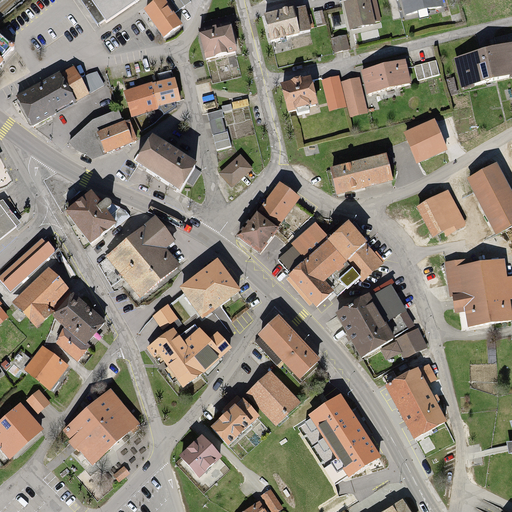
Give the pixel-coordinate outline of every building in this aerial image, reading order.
[(89,0),(107,24),(142,0),(89,0)] [(181,26),(163,0),(146,12),(164,38),(181,26)] [(442,0),(403,0),(407,18),(445,11),(442,0)] [(376,3),(349,7),(354,35),(381,30),(376,3)] [(304,10),(265,17),(270,42),(309,35),(304,10)] [(235,33),(204,39),(208,63),(239,57),(235,33)] [(0,38),(0,58),(10,48),(0,38)] [(511,51),(458,63),(464,91),(511,81),(511,51)] [(407,63),(363,73),(368,94),(412,84),(407,63)] [(46,83),(20,97),(29,112),(37,126),(91,96),(75,67),(51,80),(46,83)] [(339,78),(323,81),(330,112),(346,108),(339,78)] [(369,113),(360,78),(343,82),(352,117),(369,113)] [(175,84),(151,89),(156,110),(180,104),(175,84)] [(316,85),(287,92),(293,120),(322,114),(316,85)] [(151,89),(127,95),(132,116),(156,110),(151,89)] [(93,122),(70,144),(72,147),(76,151),(91,161),(135,142),(122,110),(93,122)] [(227,114),(210,117),(217,157),(233,154),(227,114)] [(449,150),(437,121),(408,134),(421,162),(449,150)] [(197,171),(151,144),(137,167),(184,194),(197,171)] [(389,156),(333,169),(340,194),(395,181),(389,156)] [(240,161),(220,178),(232,191),(252,174),(240,161)] [(511,194),(499,169),(471,184),(498,236),(511,228),(511,194)] [(281,191),(242,241),(263,257),(302,207),(281,191)] [(449,198),(421,211),(435,240),(463,227),(449,198)] [(121,228),(97,201),(87,210),(75,220),(98,247),(121,228)] [(0,243),(18,227),(4,207),(0,207),(0,243)] [(156,224),(110,262),(143,303),(182,271),(166,252),(174,245),(156,224)] [(352,229),(294,281),(320,311),(379,259),(352,229)] [(54,253),(42,240),(1,278),(13,291),(54,253)] [(221,266),(185,292),(208,323),(244,297),(221,266)] [(511,327),(511,316),(507,268),(453,274),(458,318),(468,317),(470,332),(511,327)] [(51,275),(15,307),(39,332),(55,318),(50,313),(69,295),(51,275)] [(368,366),(398,349),(405,362),(426,352),(419,337),(417,338),(391,292),(342,319),(368,366)] [(108,329),(75,301),(58,321),(91,349),(108,329)] [(277,320),(260,337),(300,380),(318,364),(277,320)] [(171,333),(154,345),(184,387),(228,356),(217,340),(190,359),(171,333)] [(66,337),(58,347),(81,366),(89,356),(66,337)] [(44,352),(26,376),(50,395),(69,371),(44,352)] [(427,369),(391,388),(420,444),(451,428),(435,398),(441,396),(427,369)] [(298,404),(271,374),(247,395),(274,425),(298,404)] [(111,392),(66,431),(93,462),(138,423),(111,392)] [(211,430),(229,451),(260,423),(242,402),(211,430)] [(41,431),(19,406),(0,422),(0,452),(7,460),(41,431)] [(349,408),(309,431),(329,464),(340,457),(349,474),(378,457),(349,408)] [(178,460),(197,480),(220,460),(201,439),(178,460)] [(324,482),(312,490),(318,499),(330,490),(324,482)] [(271,491),(262,497),(271,511),(279,511),(283,510),(271,491)] [(410,511),(403,501),(386,511),(410,511)] [(265,511),(260,502),(244,511),(265,511)]
